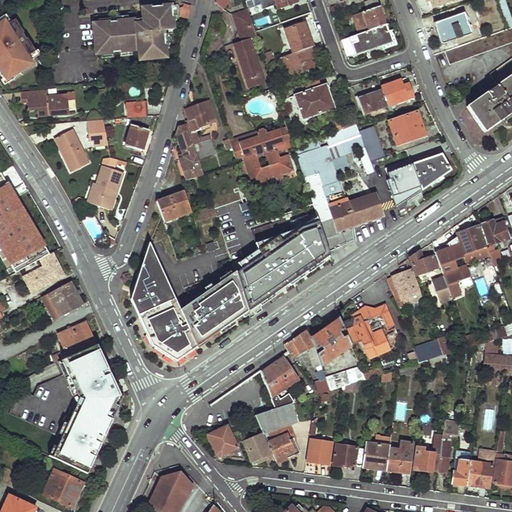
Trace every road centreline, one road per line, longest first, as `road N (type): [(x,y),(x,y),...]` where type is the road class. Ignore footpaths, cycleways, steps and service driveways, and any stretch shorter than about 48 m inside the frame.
road 1 (primary): [(485,184),(165,414)]
road 2 (residential): [(92,273),(121,256),(203,0)]
road 3 (residential): [(496,511),(264,480),(224,490)]
road 4 (residential): [(92,273),(0,115)]
road 5 (residential): [(165,414),(135,371),(92,273)]
road 6 (residential): [(419,52),(344,71),(315,0)]
road 7 (residential): [(485,184),(419,52)]
